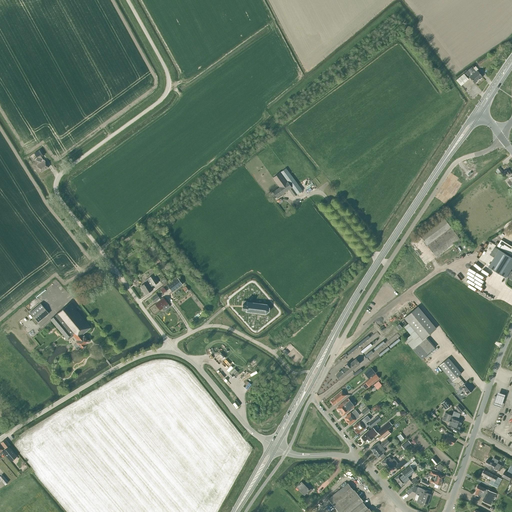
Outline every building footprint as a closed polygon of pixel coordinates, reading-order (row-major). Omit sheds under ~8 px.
[(477,71),(478,70),(475,66),(472,68),(471,67),(456,80),(460,86),(468,79),(467,78),(469,77),(474,83),(482,77),(479,73),(477,71)] [(43,160),(41,157),(44,155),(41,149),(37,151),(40,155),(33,159),(36,164),(40,172),(48,167),(44,159),(43,160)] [(302,191),(286,168),(273,177),(279,187),(270,193),(272,196),(274,195),(276,198),(288,189),(294,197),(302,191)] [(462,242),(443,217),(439,220),(438,219),(431,223),(433,225),(419,235),(436,258),(436,257),(440,255),(454,244),(456,247),(462,242)] [(497,246),(511,255),(511,254),(511,246),(501,240),(497,246)] [(511,272),(510,271),(511,267),(511,257),(499,250),(496,255),(488,267),(506,278),(506,276),(511,279),(511,272)] [(153,285),(158,282),(153,275),(148,278),(145,281),(146,283),(145,284),(144,284),(140,287),(145,294),(152,289),(151,286),(152,285),(153,285)] [(172,292),(182,285),(177,278),(167,285),(172,292)] [(52,283),(56,287),(61,284),(57,279),(52,283)] [(424,303),(462,350),(472,342),(465,334),(475,327),(444,287),(424,303)] [(165,310),(168,307),(169,306),(167,304),(168,304),(163,298),(160,300),(159,298),(156,301),(157,302),(155,304),(160,310),(163,308),(164,309),(165,310)] [(268,308),(266,305),(247,302),(247,301),(243,301),(242,304),(242,305),(242,309),(246,309),(246,312),(265,314),(268,312),(268,308)] [(38,323),(49,314),(40,303),(29,312),(38,323)] [(83,336),(82,335),(91,328),(70,303),(50,319),(67,340),(73,335),(77,341),(76,342),(76,343),(73,345),(76,349),(79,346),(81,348),(83,348),(85,347),(85,346),(85,345),(88,343),(88,340),(84,336),(83,336)] [(421,360),(427,355),(435,347),(426,337),(436,329),(417,307),(404,318),(408,323),(408,324),(403,327),(410,335),(405,340),(421,360)] [(448,358),(439,366),(452,381),(458,376),(461,373),(448,358)] [(359,364),(358,362),(355,359),(350,364),(349,363),(344,366),(345,367),(336,375),(340,380),(359,364)] [(375,373),(370,367),(366,370),(368,373),(365,375),(368,379),(375,373)] [(355,376),(362,370),(360,368),(353,374),(355,376)] [(369,387),(379,378),(376,374),(365,382),(369,387)] [(353,379),(357,384),(363,380),(359,375),(353,379)] [(458,376),(452,381),(455,385),(454,387),(455,388),(457,390),(459,388),(461,390),(462,389),(467,395),(473,390),(472,388),(469,385),(470,385),(467,381),(464,384),(458,376)] [(378,381),(374,385),(378,389),(382,386),(378,381)] [(337,402),(342,398),(346,395),(341,390),(338,393),(333,397),(333,398),(330,401),(333,404),(336,402),(337,402)] [(505,393),(498,391),(494,403),(501,406),(505,393)] [(346,406),(351,403),(348,399),(339,406),(336,409),(339,412),(346,406)] [(446,410),(450,406),(445,400),(441,403),(446,410)] [(346,406),(339,412),(342,416),(345,413),(345,414),(354,407),(351,403),(346,406)] [(460,413),(464,410),(459,404),(455,408),(459,412),(460,413)] [(364,415),(370,410),(367,407),(361,412),(364,415)] [(349,424),(355,419),(359,415),(355,409),(344,418),(346,420),(349,424)] [(460,426),(449,422),(450,419),(452,415),(444,413),(443,416),(442,420),(449,422),(447,427),(458,431),(460,426)] [(366,423),(370,419),(367,415),(362,419),(362,420),(360,422),(359,421),(353,426),(355,429),(354,430),(355,430),(354,431),(356,433),(357,433),(358,434),(367,425),(366,423)] [(371,427),(381,420),(377,415),(373,419),(373,420),(368,424),(371,427)] [(449,422),(460,426),(461,421),(458,419),(458,418),(452,415),(451,419),(450,419),(449,422)] [(380,435),(392,425),(389,421),(377,431),(380,435)] [(377,433),(373,428),(368,432),(361,438),(364,441),(366,440),(367,442),(373,438),(372,437),(375,435),(377,433)] [(378,438),(381,442),(390,434),(387,430),(378,438)] [(452,445),(454,440),(453,439),(454,436),(445,433),(443,438),(445,439),(444,441),(445,442),(447,443),(450,444),(449,444),(451,445),(452,445)] [(5,449),(10,445),(5,439),(0,443),(5,449)] [(370,449),(373,452),(374,454),(377,458),(383,453),(382,453),(385,451),(382,448),(383,446),(384,447),(390,443),(387,439),(381,444),(380,445),(378,442),(375,444),(370,449)] [(9,446),(2,452),(10,462),(17,456),(9,446)] [(392,460),(389,457),(386,458),(381,462),(384,466),(385,468),(385,467),(388,471),(393,467),(393,466),(394,465),(397,470),(403,465),(405,467),(413,461),(411,459),(408,460),(406,457),(400,461),(399,460),(397,462),(394,458),(392,460)] [(502,466),(497,463),(498,460),(493,458),(491,461),(487,459),(485,464),(488,465),(487,467),(492,470),(493,469),(495,470),(495,469),(500,471),(502,466)] [(400,486),(406,482),(405,482),(408,480),(407,480),(409,479),(407,477),(414,471),(412,469),(417,465),(414,461),(409,465),(394,478),(400,486)] [(435,478),(442,481),(443,476),(440,475),(440,474),(435,473),(436,471),(432,469),(431,471),(430,474),(428,473),(428,475),(428,476),(433,477),(433,475),(435,476),(435,478)] [(497,488),(502,479),(484,470),(481,474),(492,480),(490,484),(497,488)] [(509,481),(511,475),(511,474),(505,470),(501,476),(509,481)] [(0,479),(5,485),(8,482),(2,475),(0,476),(0,479)] [(442,481),(435,478),(431,477),(429,482),(436,484),(440,486),(442,481)] [(305,487),(301,482),(299,484),(298,485),(296,487),(304,494),(306,491),(308,493),(308,494),(312,490),(307,485),(305,487)] [(353,491),(347,483),(327,499),(337,511),(371,511),(368,508),(368,509),(362,502),(362,501),(354,490),(353,491)] [(488,490),(485,489),(478,485),(476,489),(477,490),(475,494),(476,494),(476,495),(478,497),(480,496),(484,498),(482,501),(487,503),(491,505),(496,494),(492,492),(488,490)] [(430,491),(426,490),(417,487),(415,493),(419,494),(417,502),(421,503),(421,502),(427,505),(431,495),(429,494),(430,491)]
